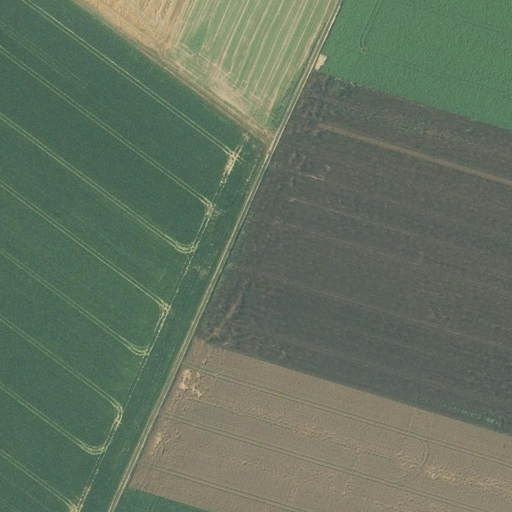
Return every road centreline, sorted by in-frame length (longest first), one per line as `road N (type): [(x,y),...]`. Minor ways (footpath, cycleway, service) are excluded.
road 1 (track): [(339,0),(176,371)]
road 2 (track): [(74,0),(273,144)]
road 3 (track): [(111,511),(176,371)]
